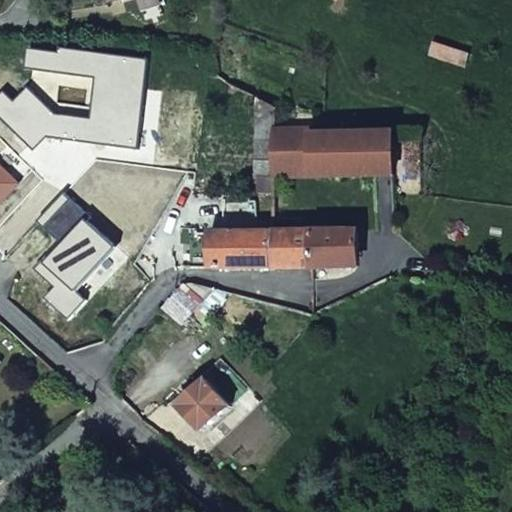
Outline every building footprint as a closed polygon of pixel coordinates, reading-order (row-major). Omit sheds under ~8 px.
[(117,0),(141,0),(145,12),(164,7),(162,0),(110,0),(111,2),(117,0)] [(164,7),(145,12),(148,24),(168,18),(164,7)] [(242,90),(234,87),(230,93),(238,98),(242,90)] [(273,181),(274,105),(261,100),(260,181),(273,181)] [(313,180),(313,135),(313,122),(274,105),(273,181),(313,180)] [(396,133),(313,135),(313,180),(396,177),(396,133)] [(0,163),(0,206),(21,185),(0,163)] [(273,181),(260,181),(260,192),(274,192),(273,181)] [(95,219),(69,195),(42,223),(68,247),(51,266),(47,262),(39,271),(52,284),(55,281),(62,287),(49,301),(72,322),(91,303),(81,294),(76,289),(116,246),(92,223),(95,219)] [(227,196),(227,233),(213,233),(213,269),(315,270),(313,233),(274,233),(274,226),(260,220),(260,202),(253,202),(253,196),(227,196)] [(362,270),(362,233),(313,233),(315,270),(362,270)] [(122,251),(116,246),(76,289),(81,294),(122,251)] [(192,285),(190,286),(208,303),(202,310),(212,318),(228,299),(219,289),(202,285),(198,284),(196,284),(192,285)] [(208,303),(190,286),(188,286),(163,315),(177,327),(181,323),(187,328),(202,310),(208,303)] [(234,408),(210,381),(181,407),(205,434),(234,408)]
